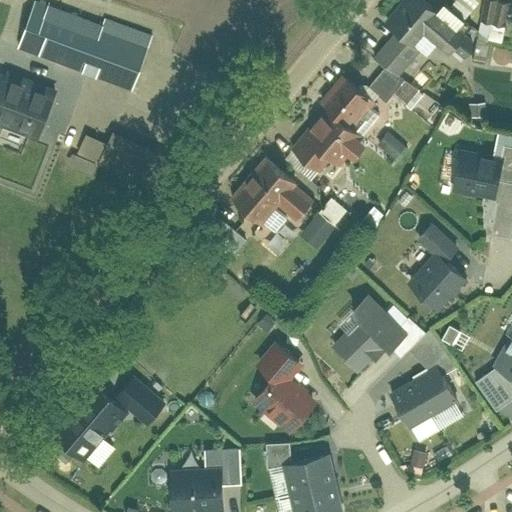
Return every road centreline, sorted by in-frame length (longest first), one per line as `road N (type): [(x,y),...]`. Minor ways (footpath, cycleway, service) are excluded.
road 1 (residential): [(43,356),(362,0)]
road 2 (residential): [(511,443),(403,511)]
